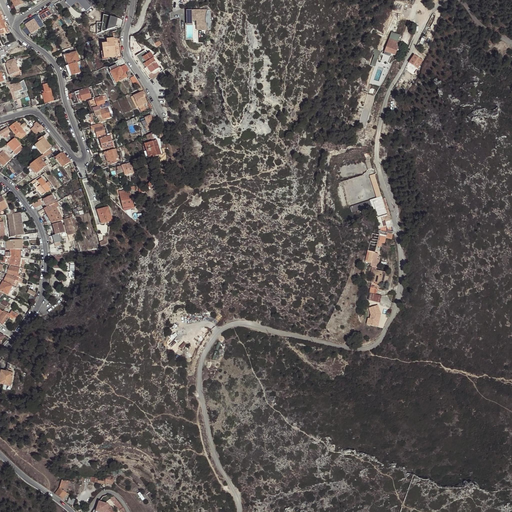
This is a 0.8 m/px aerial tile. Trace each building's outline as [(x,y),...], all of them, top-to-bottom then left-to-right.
[(84,0),(68,0),(65,2),(70,7),(77,1),(86,11),(91,7),(84,0)] [(55,13),(51,7),(43,11),(39,14),(43,21),(52,15),(55,13)] [(210,9),(192,9),(193,19),(197,19),(197,28),(211,28),(210,9)] [(39,29),(43,26),(37,16),(33,19),(33,20),(39,29)] [(103,22),(99,22),(99,30),(120,31),(121,16),(103,16),(103,22)] [(31,35),(39,29),(33,20),(29,22),(25,25),(31,35)] [(25,35),(27,37),(31,35),(25,25),(22,31),(24,34),(25,35)] [(37,40),(47,31),(43,26),(39,29),(31,35),(27,37),(37,40)] [(102,44),(102,51),(114,47),(113,38),(106,39),(107,43),(102,44)] [(397,42),(388,39),(383,51),(385,52),(385,54),(389,56),(390,53),(394,56),(397,47),(396,45),(397,42)] [(114,47),(102,51),(104,59),(116,57),(114,47)] [(160,73),(156,68),(158,67),(149,53),(147,55),(144,50),(135,56),(150,79),(160,73)] [(76,62),(80,61),(76,51),(64,56),(68,65),(76,62)] [(413,54),(407,62),(415,68),(421,61),(413,54)] [(80,72),(76,62),(68,65),(68,67),(72,75),(80,72)] [(15,64),(12,65),(6,67),(9,76),(18,72),(15,64)] [(122,74),(119,68),(118,69),(116,65),(109,69),(111,73),(110,73),(116,83),(126,77),(124,73),(122,74)] [(124,65),(119,68),(122,74),(124,73),(128,71),(124,65)] [(137,76),(133,78),(137,86),(141,83),(137,76)] [(19,82),(8,86),(13,101),(21,99),(19,95),(28,92),(24,80),(19,82)] [(85,91),(84,89),(79,91),(81,99),(82,101),(87,99),(85,91)] [(48,103),(53,101),(51,91),(45,93),(48,103)] [(133,96),(135,102),(144,97),(142,96),(141,92),(133,96)] [(105,104),(103,96),(95,99),(97,106),(99,106),(105,104)] [(128,98),(133,110),(138,108),(132,96),(128,98)] [(144,97),(135,102),(138,108),(147,104),(144,97)] [(143,112),(152,108),(150,104),(141,108),(143,112)] [(11,105),(4,107),(6,113),(13,111),(11,105)] [(111,117),(108,107),(100,110),(93,112),(95,117),(98,116),(101,123),(105,122),(104,119),(111,117)] [(150,116),(140,120),(144,131),(155,127),(150,116)] [(21,129),(16,122),(10,127),(19,138),(27,132),(24,128),(22,130),(21,129)] [(35,137),(44,129),(39,123),(30,131),(35,137)] [(97,138),(105,135),(102,126),(99,127),(94,128),(95,131),(96,134),(97,138)] [(1,130),(3,135),(7,132),(10,131),(7,127),(1,130)] [(157,133),(149,135),(151,141),(159,139),(157,133)] [(42,155),(56,144),(51,138),(48,134),(34,145),(42,155)] [(114,147),(110,136),(100,139),(103,150),(114,147)] [(22,147),(15,138),(7,144),(16,155),(23,149),(22,147)] [(145,145),(150,159),(162,155),(157,140),(145,145)] [(118,159),(115,149),(104,153),(107,162),(110,161),(116,159),(118,159)] [(0,153),(0,162),(3,166),(10,160),(2,151),(0,153)] [(63,168),(69,163),(62,155),(61,154),(55,159),(63,168)] [(70,162),(64,154),(62,155),(69,163),(70,162)] [(41,160),(40,158),(30,165),(31,166),(36,173),(36,174),(46,166),(41,160)] [(19,174),(24,170),(16,160),(11,164),(19,174)] [(133,173),(131,164),(121,166),(124,176),(133,173)] [(52,185),(48,180),(46,182),(42,178),(36,182),(35,180),(31,182),(42,195),(52,185)] [(132,206),(127,190),(123,188),(124,191),(117,193),(122,208),(132,206)] [(56,202),(59,201),(54,194),(45,198),(50,206),(56,202)] [(37,207),(37,208),(44,203),(41,199),(33,203),(37,207)] [(62,220),(56,202),(50,206),(47,208),(52,223),(62,220)] [(100,216),(102,225),(114,221),(109,207),(97,211),(98,216),(100,216)] [(10,215),(14,236),(22,235),(18,214),(14,214),(10,215)] [(75,233),(70,219),(64,221),(65,225),(68,233),(69,235),(75,233)] [(53,225),(56,235),(65,232),(63,226),(61,222),(53,225)] [(379,235),(372,234),(368,251),(375,252),(376,246),(379,235)] [(379,235),(376,246),(380,247),(381,242),(385,243),(386,238),(387,237),(379,235)] [(104,241),(99,243),(100,246),(107,243),(108,237),(104,237),(104,241)] [(10,241),(10,249),(20,249),(20,240),(10,241)] [(10,249),(9,257),(20,259),(20,253),(21,249),(20,249),(10,249)] [(381,254),(375,252),(368,251),(365,261),(371,263),(370,266),(372,266),(377,267),(378,267),(381,254)] [(64,267),(63,256),(55,256),(56,268),(64,267)] [(20,259),(9,257),(9,264),(19,266),(20,259)] [(10,266),(8,275),(16,277),(19,267),(10,266)] [(371,274),(373,274),(371,282),(384,285),(386,272),(376,270),(377,267),(372,266),(371,274)] [(16,277),(8,275),(6,282),(14,285),(16,277)] [(20,279),(16,277),(14,285),(17,287),(19,283),(19,282),(22,282),(23,280),(20,279)] [(0,287),(0,290),(8,295),(12,286),(3,282),(0,287)] [(19,289),(12,286),(8,295),(11,297),(15,290),(18,292),(19,289)] [(376,294),(370,293),(368,300),(380,302),(382,295),(376,294)] [(4,300),(1,304),(8,308),(10,304),(4,300)] [(378,305),(369,308),(371,314),(370,318),(368,318),(367,323),(378,326),(381,314),(378,305)] [(2,370),(0,377),(0,383),(11,386),(14,373),(9,371),(6,371),(2,370)] [(59,488),(55,494),(62,499),(67,493),(65,492),(66,488),(69,481),(62,478),(59,488)] [(75,482),(69,481),(66,488),(73,490),(75,482)] [(123,509),(114,497),(109,501),(119,511),(123,509)] [(102,502),(99,501),(95,510),(99,511),(104,511),(105,511),(106,507),(107,504),(102,502)]
